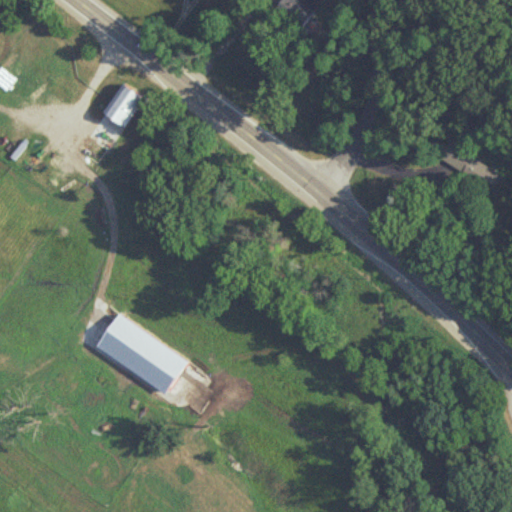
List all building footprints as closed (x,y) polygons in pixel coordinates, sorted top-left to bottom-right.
[(300,33),(320,1),(317,0),(305,0),(303,4),(296,0),(282,0),(273,16),(300,33)] [(23,59),(49,80),(59,67),(33,46),(23,59)] [(46,86),(18,66),(12,75),(39,94),(46,86)] [(104,112),(126,128),(146,99),(125,84),(104,112)] [(501,175),(472,158),(478,148),(465,139),(460,148),(450,142),(438,161),(490,193),(501,175)]
